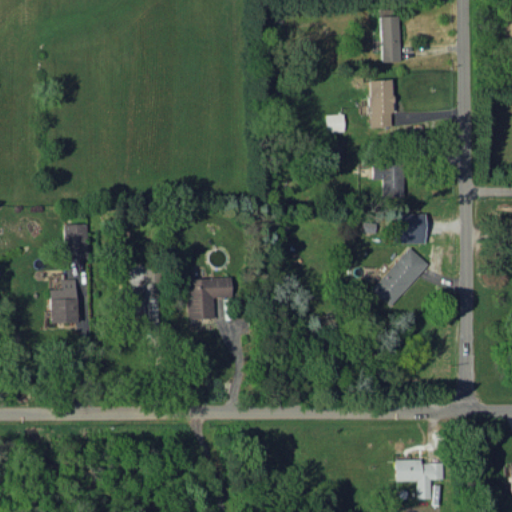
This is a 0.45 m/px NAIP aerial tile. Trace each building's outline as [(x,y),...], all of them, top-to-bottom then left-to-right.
[(377,60),(396,59),(395,14),(376,14),(377,60)] [(366,126),(389,125),(388,78),(364,79),(366,126)] [(340,112),(323,113),(324,130),(341,130),(340,112)] [(338,143),(324,144),(324,160),(338,160),(338,143)] [(378,178),(378,195),(399,196),(400,159),(368,158),(368,178),(378,178)] [(421,213),(397,212),(397,223),(391,223),(391,242),(421,242),(421,213)] [(85,257),(84,222),(60,223),(61,257),(85,257)] [(367,288),(386,305),(424,262),(405,245),(367,288)] [(144,281),(153,282),(153,269),(144,269),(144,281)] [(183,277),(184,318),(211,317),(211,296),(229,296),(229,276),(183,277)] [(73,321),(72,277),(57,278),(57,288),(45,288),(46,321),(73,321)] [(123,286),(125,314),(142,313),(140,285),(123,286)] [(418,457),(391,458),(391,479),(413,479),(413,497),(427,496),(427,478),(439,478),(439,460),(418,461),(418,457)]
